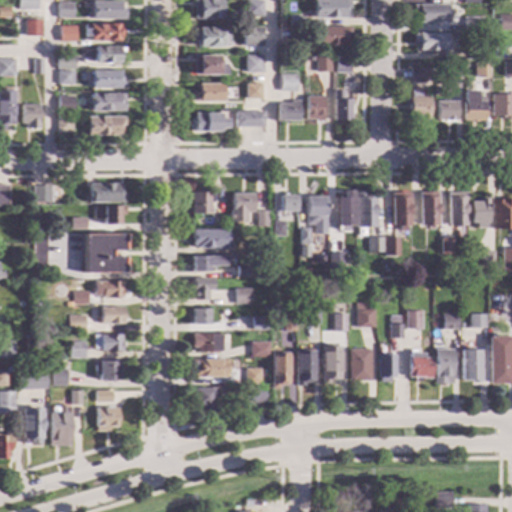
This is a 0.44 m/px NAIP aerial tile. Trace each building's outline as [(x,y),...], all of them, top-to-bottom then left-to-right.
[(36,0),(36,11),(16,11),(16,8),(6,8),(6,0),(36,0)] [(220,0),(220,19),(216,19),(216,21),(205,21),(205,19),(191,19),(191,0),(220,0)] [(348,0),(348,19),(310,19),(310,0),(348,0)] [(260,16),(244,16),(244,1),(260,1),(260,16)] [(118,10),(123,10),(123,20),(90,20),(90,2),(118,2),(118,10)] [(71,19),(56,18),(56,3),(57,3),(72,3),(71,19)] [(445,23),(414,23),(414,14),(409,14),(409,5),(445,5),(445,23)] [(303,27),(286,27),(286,16),(303,16),(303,27)] [(511,16),(511,30),(495,30),(495,16),(511,16)] [(482,32),(460,32),(460,18),(482,18),(482,32)] [(40,37),(22,36),(23,21),(40,21),(40,37)] [(119,42),(89,42),(89,38),(83,38),(83,25),(88,25),(88,24),(119,24),(119,42)] [(73,43),(57,42),(58,27),(73,27),(73,43)] [(348,47),(334,46),(334,47),(325,47),(325,46),(316,46),(317,27),(348,28),(348,47)] [(223,47),(216,47),(215,48),(204,48),(205,47),(194,47),(194,41),(190,41),(190,28),(223,29),(223,47)] [(260,47),(241,47),(241,28),(260,28),(260,47)] [(443,51),(415,51),(415,43),(412,43),(410,41),(410,35),(412,33),(415,33),(415,32),(443,32),(443,51)] [(288,54),(280,54),(280,46),(288,46),(288,54)] [(118,63),(92,63),(92,47),(119,48),(118,63)] [(484,59),(468,59),(468,50),(484,50),(484,59)] [(216,65),(225,65),(225,75),(191,75),(191,56),(216,56),(216,65)] [(261,73),(242,73),(242,56),(261,56),(261,73)] [(328,73),(312,73),(312,56),(319,56),(328,56),(328,73)] [(348,73),(332,73),(332,56),(348,56),(348,73)] [(72,70),(55,70),(55,57),(72,57),(72,70)] [(12,78),(0,78),(0,60),(12,60),(12,78)] [(40,74),(31,74),(31,60),(40,60),(40,74)] [(486,78),(474,78),(474,77),(471,77),(471,63),(474,63),(474,62),(486,62),(486,78)] [(511,77),(500,77),(500,62),(511,62),(511,77)] [(423,83),(407,83),(407,68),(423,68),(423,83)] [(118,81),(123,81),(123,89),(90,88),(90,71),(118,71),(118,81)] [(71,85),(56,85),(56,73),(71,73),(71,85)] [(294,92),(278,92),(278,75),(294,75),(294,92)] [(221,102),(192,102),(192,92),(196,92),(196,84),(221,84),(221,102)] [(259,85),(258,100),(243,100),(243,85),(259,85)] [(472,100),(481,100),(481,121),(475,121),(475,123),(467,123),(467,122),(461,122),(461,90),(472,90),(472,100)] [(12,126),(3,126),(3,131),(0,130),(0,91),(12,91),(12,126)] [(340,99),(349,99),(348,121),(330,120),(330,91),(340,91),(340,99)] [(123,113),(89,112),(89,94),(123,94),(123,113)] [(510,119),(499,119),(499,116),(489,116),(489,94),(510,94),(510,119)] [(72,112),(56,112),(56,97),(72,97),(72,112)] [(320,122),(313,122),(313,120),(302,120),(302,97),(320,97),(320,122)] [(427,120),(418,120),(418,122),(407,122),(407,97),(427,97),(427,120)] [(296,122),(275,121),(275,104),(288,104),(288,101),(297,101),(296,122)] [(454,121),(434,121),(434,101),(454,101),(454,121)] [(37,129),(24,129),(24,124),(19,124),(19,105),(37,105),(37,129)] [(262,128),(232,127),(232,112),(262,112),(262,128)] [(217,119),(225,119),(225,128),(218,128),(218,132),(192,132),(192,113),(217,113),(217,119)] [(70,133),(54,132),(55,117),(57,117),(70,117),(70,133)] [(123,127),(118,127),(118,137),(84,136),(84,117),(123,118),(123,127)] [(119,193),(123,193),(123,204),(87,205),(86,185),(119,184),(119,193)] [(49,203),(30,203),(30,187),(48,187),(49,203)] [(349,198),(351,198),(351,226),(346,226),(346,231),(334,231),(334,226),(333,226),(333,198),(339,198),(339,191),(349,191),(349,198)] [(362,198),(373,198),(372,229),(353,228),(353,192),(362,193),(362,198)] [(407,227),(402,226),(402,232),(396,232),(396,226),(389,226),(389,192),(407,193),(407,227)] [(435,225),(416,225),(416,193),(434,192),(435,225)] [(208,214),(189,214),(190,193),(208,193),(208,214)] [(462,226),(444,226),(445,193),(463,193),(462,226)] [(251,213),(244,213),(244,223),(227,222),(227,210),(230,210),(230,194),(251,194),(251,213)] [(293,212),(277,212),(277,196),(293,196),(293,212)] [(322,221),(313,221),(313,217),(302,216),(302,197),(322,197),(322,221)] [(484,223),(482,223),(482,229),(470,229),(470,227),(466,227),(466,223),(465,223),(465,214),(466,214),(466,202),(471,202),(471,198),(484,198),(484,223)] [(511,199),(511,230),(492,230),(492,199),(511,199)] [(122,216),(117,216),(117,225),(101,225),(101,220),(92,220),(92,207),(122,207),(122,216)] [(265,227),(254,227),(254,211),(265,211),(265,227)] [(289,221),(281,220),(281,213),(289,213),(289,221)] [(82,231),(67,231),(67,222),(82,222),(82,231)] [(281,237),(271,237),(271,222),(281,222),(281,237)] [(306,245),(297,245),(297,228),(306,228),(306,245)] [(225,249),(192,249),(192,245),(189,245),(189,230),(225,230),(225,249)] [(43,273),(29,273),(29,232),(43,232),(43,273)] [(121,251),(107,251),(107,257),(121,257),(121,274),(80,274),(80,235),(121,235),(121,251)] [(380,253),(364,253),(364,238),(380,238),(380,253)] [(396,256),(381,256),(381,238),(396,238),(396,256)] [(449,239),(437,239),(437,255),(449,255),(449,239)] [(307,246),(306,258),(298,257),(298,246),(307,246)] [(511,249),(498,249),(499,274),(511,273),(511,249)] [(491,266),(477,266),(477,251),(491,251),(491,266)] [(340,260),(343,260),(343,257),(351,257),(351,265),(341,264),(341,271),(325,271),(326,253),(340,253),(340,260)] [(445,269),(436,269),(436,255),(445,255),(445,269)] [(222,267),(213,267),(213,269),(206,269),(206,273),(190,273),(190,257),(222,257),(222,267)] [(250,277),(235,278),(235,267),(250,267),(250,277)] [(209,291),(205,291),(205,300),(189,300),(189,279),(209,279),(209,291)] [(120,290),(123,290),(123,298),(91,298),(91,296),(91,282),(120,282),(120,290)] [(248,305),(231,305),(231,289),(248,289),(248,305)] [(84,305),(68,305),(68,292),(84,292),(84,305)] [(361,310),(372,310),(372,328),(353,328),(353,303),(361,303),(361,310)] [(121,324),(98,324),(98,308),(121,307),(121,324)] [(317,325),(302,324),(302,308),(318,309),(317,325)] [(206,325),(190,324),(190,309),(206,309),(206,325)] [(400,339),(387,339),(387,312),(401,312),(400,339)] [(420,330),(403,330),(404,312),(420,312),(420,330)] [(455,330),(440,330),(440,314),(455,314),(455,330)] [(483,315),(483,328),(468,328),(468,314),(483,315)] [(344,332),(330,332),(330,315),(344,315),(344,332)] [(81,332),(64,332),(64,316),(81,316),(81,332)] [(293,331),(279,331),(279,317),(293,317),(293,331)] [(265,331),(250,331),(250,318),(265,318),(265,331)] [(120,351),(98,352),(98,350),(91,350),(91,335),(119,334),(120,351)] [(228,345),(218,344),(218,352),(195,352),(195,348),(190,348),(190,334),(228,334),(228,345)] [(508,384),(487,384),(486,337),(507,337),(508,384)] [(9,359),(0,358),(0,341),(9,341),(9,359)] [(82,359),(66,359),(66,342),(82,342),(82,359)] [(267,358),(247,358),(247,342),(267,343),(268,343),(267,358)] [(338,380),(327,380),(327,386),(319,386),(319,347),(338,347),(338,380)] [(368,381),(347,381),(347,350),(368,350),(368,381)] [(450,384),(431,384),(432,350),(450,350),(450,384)] [(478,384),(469,384),(469,382),(459,382),(459,350),(479,350),(478,384)] [(312,382),(309,382),(309,383),(302,383),(302,386),(293,386),(293,352),(311,352),(312,382)] [(421,358),(429,358),(429,379),(418,379),(418,378),(406,377),(407,353),(421,354),(421,358)] [(286,385),(284,385),(277,386),(277,389),(269,389),(269,354),(286,354),(286,385)] [(393,378),(387,378),(386,383),(378,383),(378,378),(375,378),(375,355),(393,355),(393,378)] [(225,378),(189,378),(189,360),(225,359),(225,378)] [(116,381),(96,381),(96,375),(92,375),(92,362),(116,362),(116,381)] [(65,369),(64,386),(63,386),(48,385),(48,369),(65,369)] [(258,384),(243,384),(243,369),(258,369),(258,384)] [(31,382),(36,382),(36,398),(20,398),(20,382),(24,382),(24,378),(31,378),(31,382)] [(222,398),(209,398),(209,406),(192,406),(192,389),(222,388),(222,398)] [(264,403),(248,403),(248,388),(264,388),(264,403)] [(9,413),(0,413),(0,391),(9,392),(9,413)] [(78,405),(67,405),(67,392),(79,392),(78,405)] [(109,403),(92,403),(92,392),(109,392),(109,403)] [(67,447),(45,447),(46,413),(59,414),(59,407),(67,407),(67,447)] [(38,409),(38,445),(19,444),(20,408),(38,409)] [(115,428),(107,428),(107,432),(93,432),(94,408),(116,409),(115,428)] [(9,452),(4,452),(4,459),(0,459),(0,434),(9,434),(9,452)] [(450,509),(433,510),(432,493),(449,493),(450,509)]
